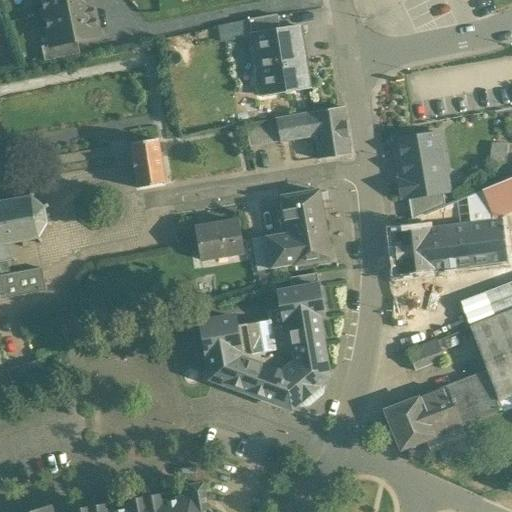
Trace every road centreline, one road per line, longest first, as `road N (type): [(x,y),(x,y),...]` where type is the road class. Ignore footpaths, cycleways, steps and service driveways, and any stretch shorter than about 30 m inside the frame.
road 1 (residential): [(338,449),(371,304),(366,167)]
road 2 (residential): [(166,197),(366,167)]
road 3 (residential): [(511,21),(356,55)]
